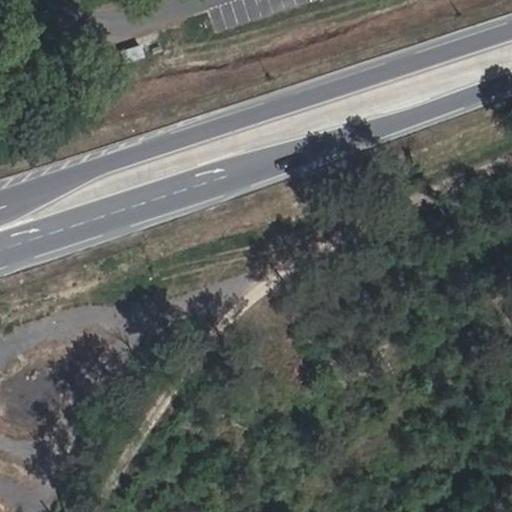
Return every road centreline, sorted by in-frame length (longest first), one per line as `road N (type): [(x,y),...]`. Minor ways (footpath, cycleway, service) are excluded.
road 1 (track): [(511,162),(431,187),(264,310),(129,463),(111,511)]
road 2 (primary): [(511,30),(113,155),(0,203)]
road 3 (primary): [(0,248),(511,75)]
road 4 (unclassified): [(201,0),(115,26),(71,18),(58,0)]
